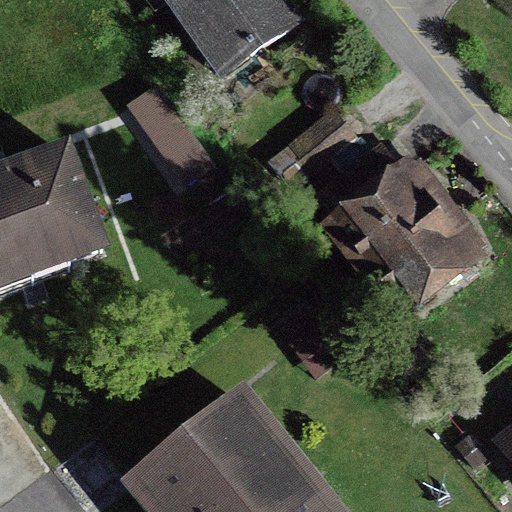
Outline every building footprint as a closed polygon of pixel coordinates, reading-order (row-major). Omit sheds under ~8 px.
[(302,35),(278,0),(186,0),(170,11),(222,88),(302,35)] [(166,97),(133,114),(174,195),(208,178),(166,97)] [(313,173),(353,141),(334,117),(294,149),(313,173)] [(74,161),(0,186),(0,301),(111,263),(74,161)] [(489,265),(413,172),(327,242),(403,335),(489,265)] [(139,511),(333,511),(249,408),(132,503),(139,511)]
